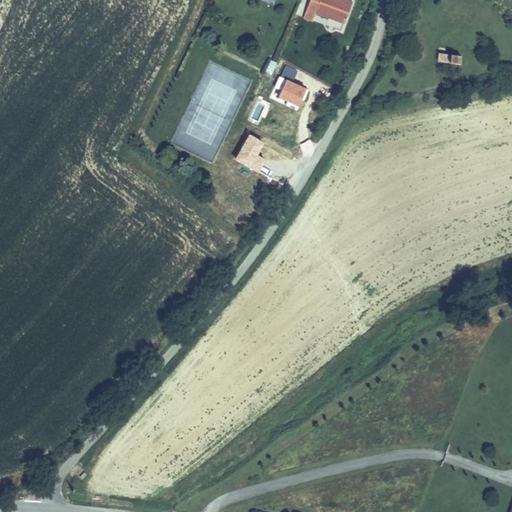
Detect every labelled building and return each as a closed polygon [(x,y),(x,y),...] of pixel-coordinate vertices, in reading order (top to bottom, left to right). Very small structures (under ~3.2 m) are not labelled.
[(315,0),(312,13),(320,16),(325,0),(315,0)] [(325,0),(320,16),(348,26),(356,3),(349,0),(345,0),(345,5),(336,4),(336,0),(325,0)] [(462,69),(463,61),(442,59),(441,68),(462,69)] [(269,60),(265,72),(272,74),(276,62),(269,60)] [(315,101),(322,105),(327,96),(319,92),(315,101)]
